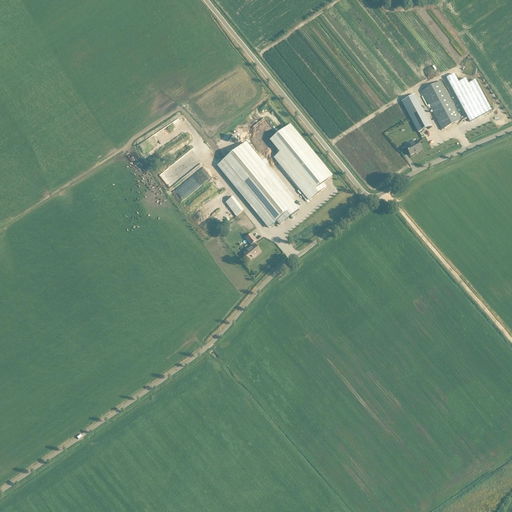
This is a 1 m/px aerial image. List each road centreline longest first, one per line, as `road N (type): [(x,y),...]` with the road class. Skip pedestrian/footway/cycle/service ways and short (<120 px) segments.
road 1 (unclassified): [(0,493),(195,358),(292,259),(370,201)]
road 2 (unclassified): [(370,201),(206,0)]
road 3 (track): [(384,191),(511,338)]
road 4 (unclassified): [(370,201),(511,128)]
